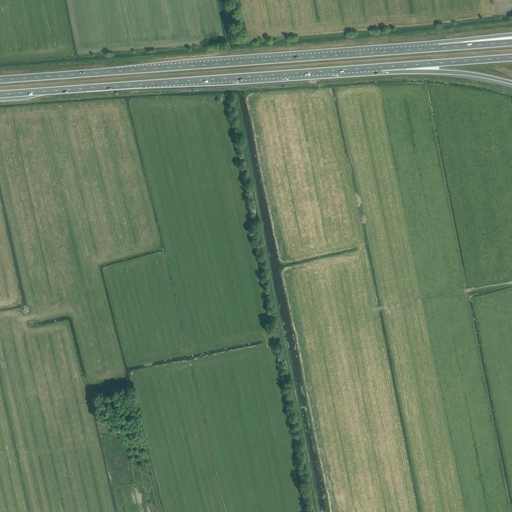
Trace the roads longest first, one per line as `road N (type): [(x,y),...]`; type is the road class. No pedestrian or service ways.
road 1 (trunk): [(439,48),(0,80)]
road 2 (trunk): [(0,94),(381,67)]
road 3 (trunk): [(381,67),(511,83)]
road 4 (trunk): [(381,67),(511,57)]
